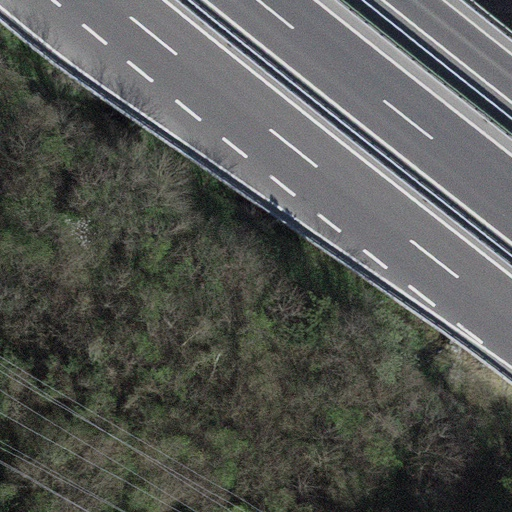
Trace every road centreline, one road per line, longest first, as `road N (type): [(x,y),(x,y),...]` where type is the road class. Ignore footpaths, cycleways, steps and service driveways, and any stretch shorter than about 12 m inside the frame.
road 1 (motorway): [(102,0),(511,321)]
road 2 (motorway): [(511,201),(261,0)]
road 3 (motorway): [(511,80),(410,0)]
